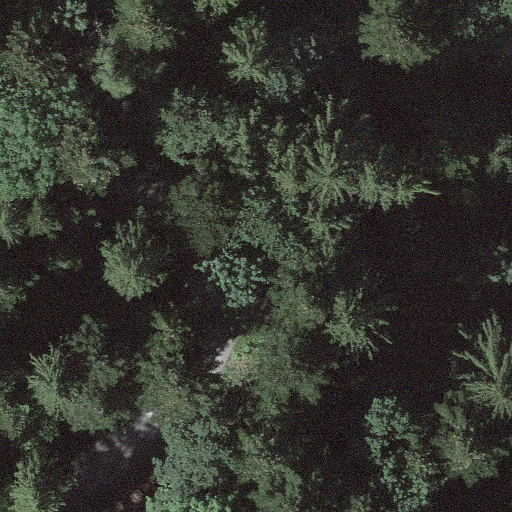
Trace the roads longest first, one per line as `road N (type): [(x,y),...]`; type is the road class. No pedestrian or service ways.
road 1 (unclassified): [(0,148),(136,179),(181,213),(213,297),(207,366),(172,407),(97,461),(69,511)]
road 2 (track): [(511,374),(419,353),(317,304),(213,297)]
